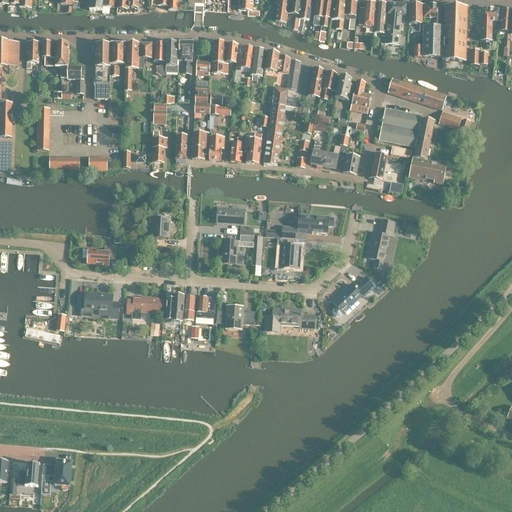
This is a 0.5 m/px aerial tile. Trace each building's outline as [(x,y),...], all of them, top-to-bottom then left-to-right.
[(102,11),(102,0),(90,0),(89,10),(102,11)] [(102,0),(102,11),(102,14),(108,14),(109,8),(115,8),(115,0),(102,0)] [(118,0),(117,10),(117,14),(137,14),(137,9),(138,0),(118,0)] [(168,0),(168,11),(177,11),(177,0),(168,0)] [(252,12),(251,0),(238,0),(239,11),(248,12),(247,16),(255,16),(255,12),(252,12)] [(285,24),(288,0),(278,0),(275,22),(285,24)] [(301,0),(291,0),(289,14),(295,15),(294,25),(293,31),(297,32),(298,25),(298,23),(301,0)] [(311,0),(302,0),(298,32),(301,34),(302,29),(303,29),(304,25),(303,24),(304,21),(308,21),(311,0)] [(325,0),(321,0),(316,0),(313,25),(320,26),(322,18),(325,0)] [(325,0),(322,18),(323,18),(321,26),(319,42),(324,43),(325,33),(324,33),(324,27),(327,27),(328,18),(331,19),(333,0),(325,0)] [(342,30),(345,1),(334,1),(331,20),(337,21),(336,29),(342,30)] [(345,2),(343,15),(345,16),(345,19),(350,20),(349,30),(354,30),(355,18),(355,16),(356,2),(347,1),(347,2),(345,2)] [(376,3),(365,2),(364,9),(360,8),(359,26),(363,26),(363,27),(374,28),(374,26),(375,20),(374,20),(376,3)] [(377,3),(375,20),(374,26),(374,33),(384,34),(386,4),(377,3)] [(406,16),(406,5),(407,5),(389,4),(387,24),(400,25),(401,16),(406,16)] [(410,5),(409,25),(416,25),(417,33),(422,33),(422,25),(422,6),(410,5)] [(440,27),(442,7),(424,6),(423,18),(428,19),(428,21),(433,22),(432,27),(440,27)] [(444,7),(443,28),(442,58),(442,61),(465,62),(467,8),(444,7)] [(491,21),(497,21),(498,10),(482,9),(481,41),(490,41),(491,21)] [(509,48),(508,48),(511,11),(503,10),(500,10),(499,21),(501,21),(500,31),(506,31),(504,48),(503,56),(508,56),(509,48)] [(405,38),(399,37),(400,25),(387,24),(385,45),(398,46),(404,46),(405,38)] [(422,58),(442,58),(443,28),(440,27),(432,27),(423,27),(422,58)] [(0,137),(12,138),(13,104),(1,103),(2,67),(18,68),(18,64),(19,43),(0,41),(0,137)] [(223,75),(223,68),(224,59),(224,50),(225,43),(214,42),(213,58),(212,74),(223,75)] [(27,68),(27,69),(31,69),(31,63),(38,63),(39,43),(28,43),(27,68)] [(45,58),(44,66),(55,67),(55,59),(51,59),(51,43),(43,43),(42,58),(45,58)] [(164,73),(164,63),(165,43),(154,44),(154,62),(159,62),(159,72),(164,73)] [(179,43),(166,43),(165,73),(178,73),(178,62),(179,43)] [(191,75),(192,43),(179,43),(178,62),(182,62),(181,75),(191,75)] [(253,49),(241,46),(239,46),(225,43),(224,50),(225,50),(224,63),(236,64),(236,67),(250,70),(253,49)] [(61,67),(68,67),(69,44),(55,44),(55,59),(55,67),(61,67)] [(109,100),(110,44),(96,44),(95,78),(94,78),(94,86),(95,86),(95,100),(109,100)] [(125,44),(110,44),(110,77),(119,77),(119,65),(125,65),(125,44)] [(139,44),(126,44),(125,91),(131,92),(131,69),(138,69),(139,59),(139,44)] [(139,59),(138,69),(143,70),(143,59),(151,59),(151,44),(139,44),(139,59)] [(265,52),(253,49),(250,76),(252,77),(252,81),(257,82),(257,77),(262,78),(265,52)] [(470,66),(479,66),(479,51),(470,51),(470,66)] [(279,55),(267,52),(264,72),(276,73),(277,74),(288,75),(290,59),(280,56),(279,55)] [(300,63),(291,59),(290,67),(299,68),(300,63)] [(196,76),(203,76),(203,72),(209,72),(210,63),(197,62),(196,76)] [(68,67),(61,67),(61,79),(67,79),(67,81),(76,81),(76,92),(82,92),(82,80),(81,80),(81,68),(68,67)] [(326,72),(314,67),(308,96),(320,98),(320,95),(322,95),(326,72)] [(337,75),(327,72),(322,99),(327,100),(329,91),(333,91),(337,75)] [(340,76),(335,99),(350,102),(353,87),(350,86),(351,80),(340,76)] [(392,81),(387,93),(442,111),(443,107),(445,102),(446,97),(411,86),(402,83),(392,80),(392,81)] [(351,105),(350,111),(357,112),(358,106),(369,109),(371,96),(363,94),(365,84),(357,81),(354,93),(354,92),(351,105)] [(208,83),(196,82),(196,90),(208,91),(208,83)] [(275,88),(272,105),(283,106),(285,90),(275,88)] [(195,95),(195,104),(207,105),(208,91),(196,90),(195,90),(195,95)] [(216,96),(210,95),(210,104),(222,105),(222,99),(216,99),(216,96)] [(154,104),(153,125),(159,125),(159,123),(166,123),(167,105),(163,104),(154,104)] [(210,105),(207,105),(195,104),(194,113),(210,114),(210,105)] [(282,131),(285,107),(283,106),(272,105),(269,129),(282,131)] [(308,109),(303,109),(296,108),(294,119),(306,121),(307,121),(308,119),(308,109)] [(415,149),(421,117),(385,110),(379,141),(415,149)] [(316,122),(329,125),(330,118),(324,117),(325,114),(318,113),(316,122)] [(442,113),(439,123),(439,124),(458,130),(461,119),(442,113)] [(261,117),(260,127),(267,128),(268,118),(261,117)] [(421,119),(413,159),(427,162),(435,122),(421,119)] [(466,131),(469,122),(464,120),(460,129),(466,131)] [(306,121),(304,132),(310,134),(313,122),(306,121)] [(326,135),(327,134),(328,127),(316,124),(314,133),(326,135)] [(269,129),(267,141),(280,143),(282,131),(269,129)] [(164,148),(167,148),(167,139),(158,138),(159,132),(153,132),(152,163),(164,163),(164,148)] [(204,161),(204,160),(204,156),(207,156),(209,134),(193,133),(192,160),(204,161)] [(259,162),(262,135),(254,134),(254,138),(245,137),(244,153),(247,153),(246,163),(256,164),(259,162)] [(187,136),(176,136),(175,160),(186,160),(187,136)] [(220,162),(220,161),(221,149),(223,149),(224,137),(210,136),(208,161),(220,162)] [(347,147),(349,138),(343,136),(340,146),(347,147)] [(230,162),(241,163),(243,139),(238,139),(238,143),(232,143),(230,162)] [(267,141),(265,153),(278,155),(280,143),(267,141)] [(310,165),(323,168),(326,154),(319,153),(320,144),(315,143),(310,165)] [(335,170),(340,148),(335,147),(333,156),(326,154),(323,168),(335,170)] [(412,151),(393,147),(391,155),(411,159),(412,151)] [(276,166),(277,166),(278,155),(265,153),(264,165),(276,166)] [(387,156),(375,154),(370,179),(382,181),(387,156)] [(356,176),(359,158),(347,155),(343,174),(356,176)] [(304,169),(305,159),(297,158),(296,168),(304,169)] [(436,183),(436,184),(442,185),(446,166),(427,162),(413,159),(409,179),(423,181),(423,180),(436,183)] [(217,209),(216,223),(239,225),(244,225),(245,211),(240,211),(217,209)] [(327,234),(328,227),(332,228),(333,219),(328,219),(328,218),(299,216),(297,234),(305,235),(306,232),(327,234)] [(157,238),(169,239),(171,219),(151,218),(150,237),(145,237),(144,244),(157,244),(157,238)] [(395,224),(382,221),(379,235),(374,234),(369,259),(391,264),(397,238),(392,237),(395,224)] [(240,235),(253,236),(253,228),(241,227),(240,235)] [(266,231),(266,238),(277,239),(295,240),(295,233),(266,231)] [(261,267),(261,256),(263,238),(240,236),(240,243),(253,244),(252,267),(261,267)] [(277,239),(277,245),(280,246),(279,256),(279,260),(283,260),(282,268),(299,270),(300,256),(301,247),(294,246),(295,240),(277,239)] [(237,253),(238,242),(223,241),(221,264),(242,266),(243,253),(237,253)] [(116,247),(105,246),(104,251),(87,250),(86,264),(109,266),(109,260),(115,260),(116,247)] [(354,289),(350,286),(332,303),(335,307),(332,310),(332,314),(335,317),(339,317),(342,314),(343,314),(361,297),(363,298),(374,287),(365,278),(354,289)] [(92,317),(93,309),(101,310),(101,314),(111,315),(110,318),(118,319),(119,303),(112,303),(113,296),(85,294),(84,308),(81,308),(81,316),(92,317)] [(184,296),(173,295),(173,300),(165,300),(164,320),(171,321),(171,322),(182,323),(182,321),(183,311),(184,296)] [(193,322),(194,312),(195,297),(184,296),(183,311),(182,321),(193,322)] [(197,297),(196,312),(195,325),(200,325),(200,319),(214,320),(216,299),(197,297)] [(162,314),(163,301),(158,300),(158,299),(145,298),(145,299),(133,299),(133,301),(128,300),(127,314),(132,315),(132,319),(140,320),(141,311),(156,312),(156,314),(162,314)] [(242,326),(254,326),(255,314),(243,313),(243,308),(226,307),(226,312),(217,311),(216,324),(225,325),(225,330),(242,331),(242,326)] [(265,317),(264,333),(280,334),(281,325),(299,326),(299,329),(315,330),(316,317),(301,316),(301,311),(273,309),(273,317),(265,317)] [(66,316),(60,316),(59,321),(57,321),(56,331),(64,332),(66,316)] [(151,320),(150,335),(158,336),(159,320),(151,320)] [(61,336),(27,329),(25,338),(59,344),(61,336)] [(56,461),(55,486),(61,486),(61,489),(63,491),(66,491),(68,489),(68,487),(70,487),(71,462),(56,461)] [(39,464),(27,463),(26,472),(19,471),(18,485),(37,487),(39,464)]
